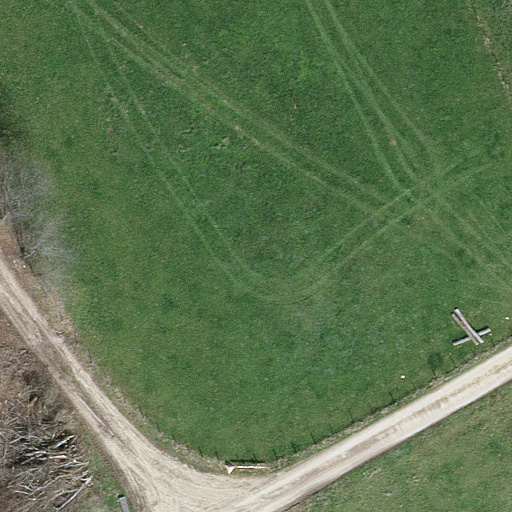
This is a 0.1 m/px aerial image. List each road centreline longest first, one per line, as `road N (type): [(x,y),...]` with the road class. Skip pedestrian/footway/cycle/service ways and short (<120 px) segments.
road 1 (track): [(184,511),(0,273)]
road 2 (track): [(511,369),(247,511)]
